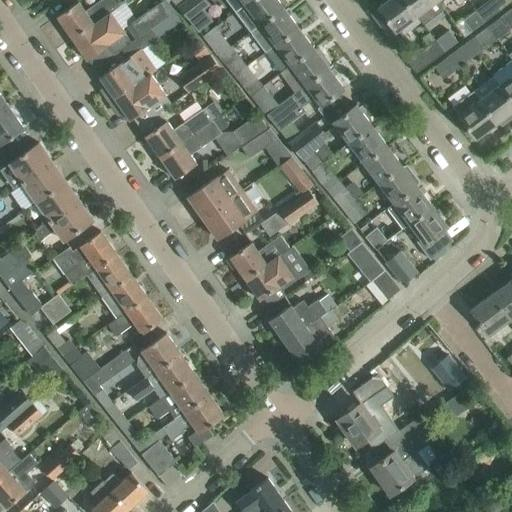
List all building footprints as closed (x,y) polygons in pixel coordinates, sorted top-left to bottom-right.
[(57,16),(72,38),(109,12),(120,4),(117,0),(99,0),(84,10),(78,1),(57,16)] [(166,0),(161,0),(127,25),(136,38),(157,23),(175,11),(166,0)] [(188,0),(179,8),(202,38),(216,27),(204,13),(198,18),(196,15),(209,4),(205,0),(188,0)] [(226,0),(235,11),(250,0),(226,0)] [(283,7),(278,0),(250,0),(235,11),(250,32),(283,7)] [(389,37),(417,16),(404,0),(386,0),(378,7),(379,8),(371,13),(389,37)] [(404,0),(417,16),(423,24),(444,9),(437,1),(436,0),(404,0)] [(509,0),(492,0),(499,10),(510,1),(509,0)] [(298,27),(283,7),(250,32),(265,52),(274,45),(298,27)] [(511,8),(488,26),(497,38),(510,28),(511,30),(511,8)] [(476,9),(462,20),(471,32),(485,21),(476,9)] [(109,12),(72,38),(87,59),(108,45),(114,53),(117,51),(131,42),(109,12)] [(136,38),(131,42),(117,51),(114,53),(120,62),(99,77),(106,87),(102,90),(110,101),(108,102),(108,103),(150,74),(155,70),(155,71),(157,70),(142,49),(164,33),(157,23),(136,38)] [(494,40),(497,38),(488,26),(468,41),(476,53),(481,59),(499,47),(494,40)] [(232,46),(216,27),(202,38),(218,57),(232,46)] [(298,27),(274,45),(289,66),(314,47),(298,27)] [(449,29),(435,40),(444,52),(457,41),(449,29)] [(444,52),(435,40),(407,61),(416,73),(444,52)] [(476,53),(468,41),(447,57),(456,68),(476,53)] [(247,66),(247,65),(232,46),(218,57),(234,76),(247,66)] [(329,67),(328,67),(330,63),(324,56),(320,56),(314,47),(289,66),(280,72),(294,92),(292,94),(329,67)] [(210,55),(177,78),(188,92),(221,69),(210,55)] [(443,79),(456,68),(447,57),(434,67),(443,79)] [(250,96),(263,86),(257,78),(266,71),(256,58),(247,65),(247,66),(234,76),(250,96)] [(301,107),(313,98),(320,107),(344,88),(329,67),(292,94),(301,107)] [(165,95),(150,74),(108,103),(110,102),(118,113),(122,110),(129,120),(165,95)] [(511,75),(500,85),(511,101),(511,75)] [(224,77),(214,85),(225,98),(227,96),(233,103),(240,98),(234,91),(224,77)] [(511,111),(511,101),(500,85),(479,100),(497,123),(502,125),(510,119),(509,114),(511,111)] [(250,96),(266,115),(279,106),(263,86),(250,96)] [(497,123),(479,100),(472,91),(452,106),(476,139),(497,123)] [(0,112),(9,107),(0,94),(0,112)] [(372,125),(356,104),(332,122),(348,143),(372,125)] [(289,143),(301,134),(279,106),(266,115),(276,128),(289,143)] [(9,107),(0,112),(0,143),(1,145),(24,128),(9,107)] [(173,129),(166,120),(145,135),(160,157),(213,120),(204,108),(173,129)] [(258,114),(231,132),(240,145),(267,127),(258,114)] [(213,120),(160,157),(175,178),(197,163),(190,154),(221,132),(213,120)] [(315,122),(301,134),(289,143),(311,170),(323,160),(329,156),(323,149),(318,154),(313,148),(327,137),(315,122)] [(387,145),(372,125),(348,143),(363,163),(387,145)] [(270,127),(241,146),(248,157),(277,138),(270,127)] [(52,162),(46,153),(45,154),(39,144),(39,143),(0,169),(0,170),(13,190),(22,183),(52,162)] [(363,163),(378,183),(402,165),(387,145),(363,163)] [(292,181),(303,172),(290,156),(279,165),(292,181)] [(340,181),(323,160),(311,170),(327,191),(340,181)] [(59,171),(52,162),(22,183),(36,202),(65,182),(58,172),(59,171)] [(412,173),(409,174),(402,165),(378,183),(393,203),(417,185),(419,181),(412,173)] [(217,175),(187,196),(202,218),(241,190),(227,169),(217,176),(217,175)] [(327,191),(343,211),(356,201),(340,181),(327,191)] [(65,182),(36,202),(49,221),(79,200),(73,191),(72,192),(65,182)] [(432,206),(417,185),(393,203),(387,208),(402,228),(432,206)] [(318,202),(309,189),(278,210),(287,223),(318,202)] [(241,190),(202,218),(217,239),(247,219),(246,218),(256,211),(241,190)] [(79,200),(49,221),(45,224),(35,232),(34,232),(40,240),(55,230),(63,241),(93,220),(92,219),(91,219),(85,210),(85,209),(79,200)] [(366,214),(356,201),(343,211),(353,223),(366,214)] [(402,228),(388,238),(395,247),(415,232),(424,244),(448,226),(432,206),(402,228)] [(41,218),(30,226),(35,232),(45,224),(41,218)] [(364,237),(374,249),(387,239),(377,226),(364,237)] [(100,231),(79,245),(72,251),(79,261),(63,272),(72,284),(85,275),(116,253),(100,231)] [(280,234),(258,250),(251,241),(226,259),(229,264),(233,261),(245,278),(280,254),(289,248),(280,234)] [(361,242),(347,254),(361,270),(375,259),(361,242)] [(0,272),(10,286),(31,271),(33,270),(25,260),(21,263),(18,259),(25,254),(18,243),(11,248),(12,250),(0,258),(0,272)] [(400,251),(386,262),(393,271),(402,283),(417,272),(400,251)] [(116,253),(85,275),(101,296),(131,275),(116,253)] [(297,278),(280,254),(245,278),(260,300),(281,285),(283,289),(297,278)] [(384,270),(372,280),(387,299),(400,289),(384,270)] [(31,271),(10,286),(31,315),(41,308),(42,305),(29,288),(39,281),(31,271)] [(131,275),(101,296),(116,318),(147,296),(131,275)] [(510,320),(511,317),(511,281),(510,280),(491,294),(510,320)] [(42,305),(41,308),(52,324),(71,311),(58,294),(42,305)] [(489,335),(510,320),(491,294),(470,309),(489,335)] [(269,320),(284,341),(332,308),(334,306),(326,295),(318,300),(317,299),(307,306),(303,300),(292,307),(290,305),(269,320)] [(147,296),(116,318),(107,324),(115,336),(134,323),(142,333),(162,319),(147,296)] [(332,308),(284,341),(299,363),(335,338),(328,327),(339,318),(332,308)] [(46,335),(63,356),(75,347),(69,338),(65,341),(59,334),(78,321),(74,316),(56,329),(55,328),(46,335)] [(32,359),(44,348),(26,326),(18,322),(9,329),(32,359)] [(145,377),(181,353),(166,332),(140,350),(142,353),(137,356),(136,365),(145,377)] [(82,355),(75,347),(63,356),(82,380),(100,368),(86,351),(82,355)] [(99,385),(134,360),(126,349),(100,368),(82,380),(103,406),(111,400),(99,385)] [(195,374),(181,353),(145,377),(131,387),(132,388),(124,393),(130,402),(137,397),(138,399),(153,388),(160,398),(195,374)] [(449,353),(432,367),(451,389),(468,375),(449,353)] [(337,419),(356,446),(379,430),(371,417),(386,406),(383,403),(393,396),(377,373),(352,391),(353,392),(356,390),(363,400),(337,419)] [(174,418),(209,394),(195,374),(160,398),(140,411),(148,422),(155,417),(157,419),(169,410),(174,418)] [(209,394),(174,418),(144,440),(135,446),(141,454),(158,476),(176,462),(158,440),(167,433),(172,439),(184,431),(182,429),(191,423),(196,431),(188,437),(195,447),(213,435),(207,427),(224,415),(209,394)] [(0,431),(7,425),(25,410),(14,398),(0,410),(0,431)] [(33,403),(25,410),(7,425),(18,437),(47,410),(37,399),(33,403)] [(119,427),(128,421),(111,400),(103,406),(119,427)] [(424,432),(415,419),(384,440),(385,441),(390,438),(397,448),(371,467),(390,494),(413,478),(412,477),(425,468),(415,453),(421,449),(414,439),(424,432)] [(119,427),(135,446),(144,440),(128,421),(119,427)] [(129,468),(137,462),(129,453),(130,452),(111,428),(100,436),(118,460),(120,458),(129,468)] [(0,477),(21,460),(12,450),(14,448),(5,438),(0,442),(0,477)] [(52,479),(84,449),(77,441),(72,445),(70,443),(43,469),(52,479)] [(0,477),(0,500),(7,508),(25,492),(16,482),(42,460),(33,450),(21,460),(0,477)] [(70,464),(53,480),(74,502),(82,495),(64,476),(73,468),(70,464)] [(102,481),(128,509),(148,490),(132,472),(121,482),(113,473),(104,481),(103,480),(102,481)] [(511,472),(502,481),(511,493),(511,472)] [(265,511),(283,500),(267,477),(247,492),(235,501),(243,511),(265,511)] [(53,481),(41,492),(56,507),(68,496),(53,481)] [(100,502),(92,509),(94,511),(124,511),(128,509),(102,481),(91,491),(100,502)] [(291,511),(283,500),(265,511),(291,511)]
